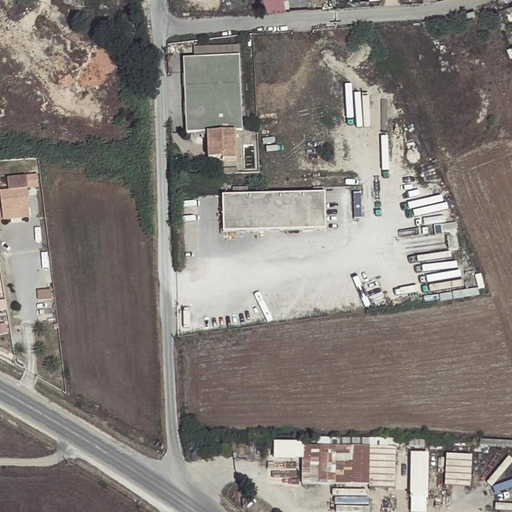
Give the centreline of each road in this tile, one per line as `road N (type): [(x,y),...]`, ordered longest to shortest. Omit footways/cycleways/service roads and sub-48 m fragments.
road 1 (unclassified): [(178,498),(158,28)]
road 2 (unclassified): [(464,0),(392,13),(158,28)]
